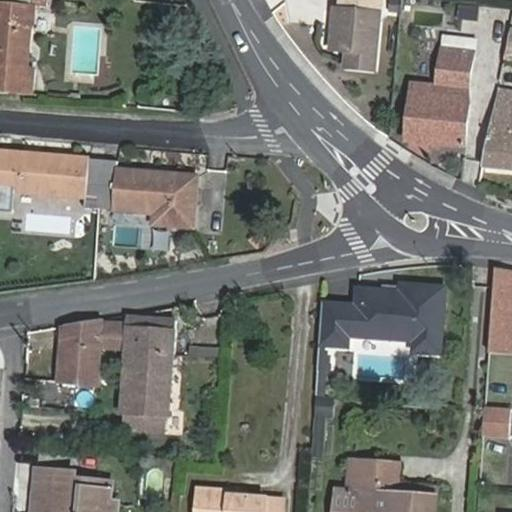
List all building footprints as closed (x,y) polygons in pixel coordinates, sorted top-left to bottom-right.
[(47,7),(47,0),(0,0),(0,91),(32,94),(35,69),(29,69),(32,28),(36,28),(38,7),(47,7)] [(382,9),(343,5),(339,43),(350,44),(348,61),(375,64),(382,9)] [(468,102),(476,41),(443,37),(437,86),(412,83),(406,140),(465,147),(470,103),(468,102)] [(511,168),(511,90),(501,88),(486,166),(511,168)] [(0,155),(0,191),(87,198),(86,208),(100,210),(104,163),(0,155)] [(117,164),(104,163),(100,210),(152,214),(152,225),(194,227),(198,178),(116,173),(117,164)] [(511,272),(497,270),(490,355),(511,356),(511,272)] [(359,308),(325,305),(321,347),(349,349),(350,338),(416,343),(415,354),(442,356),(447,291),(403,287),(403,291),(403,295),(385,293),(360,291),(359,308)] [(178,322),(131,318),(130,326),(129,333),(106,331),(106,323),(106,322),(64,329),(59,383),(83,385),(86,356),(102,358),(103,348),(128,351),(123,412),(127,413),(167,416),(169,417),(178,322)] [(130,326),(106,323),(106,331),(129,333),(130,326)] [(99,387),(102,358),(86,356),(83,385),(99,387)] [(511,413),(511,411),(486,410),(484,437),(510,439),(511,413)] [(167,416),(127,413),(125,432),(166,436),(167,416)] [(435,511),(437,499),(397,495),(397,501),(377,499),(381,464),(352,461),(349,492),(360,493),(358,511),(435,511)] [(397,501),(397,495),(400,466),(381,464),(377,499),(397,501)] [(76,492),(77,481),(78,473),(38,469),(33,511),(119,511),(120,505),(112,504),(114,485),(99,483),(98,494),(76,492)] [(99,483),(77,481),(76,492),(98,494),(99,483)] [(227,493),(208,491),(205,511),(283,511),(285,502),(243,499),(227,497),(227,493)]
